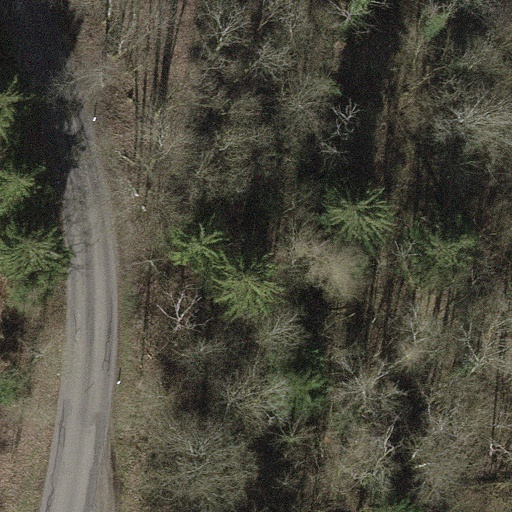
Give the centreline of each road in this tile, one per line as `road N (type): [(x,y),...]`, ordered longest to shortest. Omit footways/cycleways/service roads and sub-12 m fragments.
road 1 (tertiary): [(32,0),(70,116),(98,273),(69,511)]
road 2 (track): [(511,274),(502,371),(466,511)]
